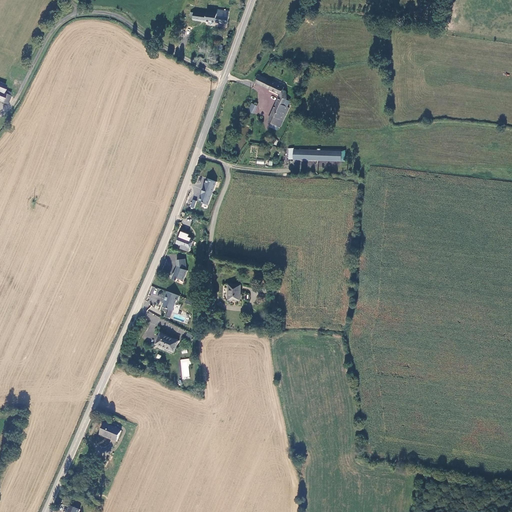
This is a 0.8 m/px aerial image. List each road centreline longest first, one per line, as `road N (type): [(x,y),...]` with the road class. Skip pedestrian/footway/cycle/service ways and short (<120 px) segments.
road 1 (tertiary): [(224,76),(167,232),(45,511)]
road 2 (unclassified): [(224,76),(109,12),(77,12)]
